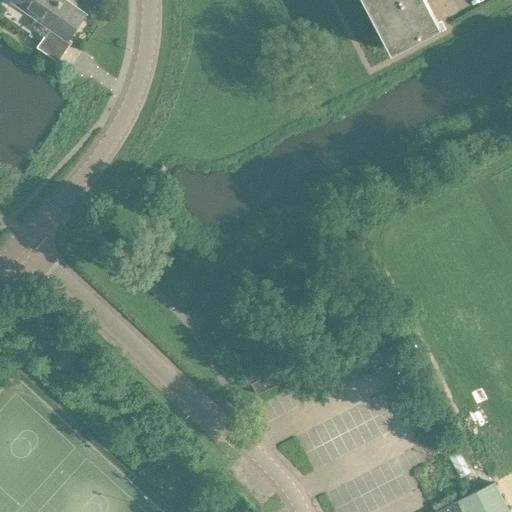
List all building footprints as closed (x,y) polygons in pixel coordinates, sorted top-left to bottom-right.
[(72,41),(68,39),(85,15),(64,0),(13,0),(13,1),(36,18),(30,26),(45,36),(37,47),(58,62),(72,41)] [(368,0),(395,51),(435,29),(420,0),(368,0)] [(366,324),(356,329),(362,342),(373,337),(366,324)] [(257,394),(287,379),(281,368),(251,383),(257,394)] [(480,483),(462,448),(448,455),(466,491),(480,483)] [(509,511),(494,483),(436,511),(509,511)]
